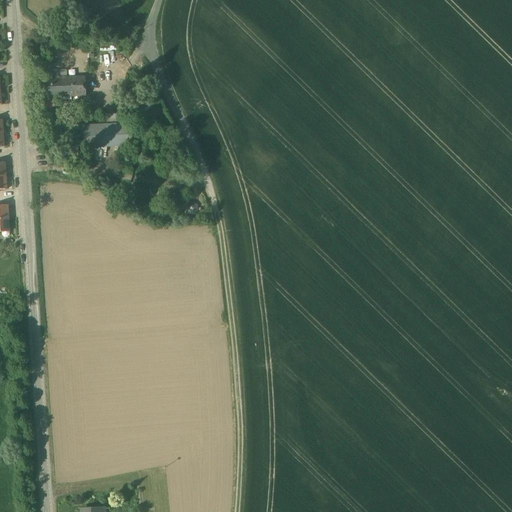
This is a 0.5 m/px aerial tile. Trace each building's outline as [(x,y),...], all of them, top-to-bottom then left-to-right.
[(67,78),(59,78),(59,71),(59,70),(48,71),(49,98),(87,96),(86,77),(67,78)] [(155,104),(136,81),(127,89),(135,98),(147,112),(155,104)] [(147,112),(135,98),(124,107),(136,121),(146,112),(147,112)] [(162,113),(156,109),(149,117),(154,122),(162,113)] [(124,114),(115,114),(116,126),(125,125),(124,114)] [(116,126),(85,127),(86,147),(127,145),(126,125),(125,125),(116,126)] [(89,164),(92,180),(113,176),(110,160),(89,164)] [(0,219),(9,219),(8,205),(0,205),(0,219)] [(9,219),(0,219),(0,232),(2,232),(3,235),(5,237),(8,237),(10,235),(10,232),(9,219)]
